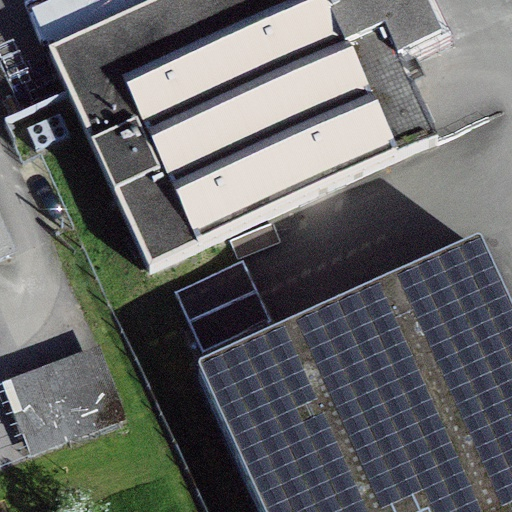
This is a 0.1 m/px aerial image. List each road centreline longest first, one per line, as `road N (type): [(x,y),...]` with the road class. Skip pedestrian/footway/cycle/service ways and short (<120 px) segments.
road 1 (unknown): [(511,186),(284,280)]
road 2 (unknown): [(458,0),(511,130)]
